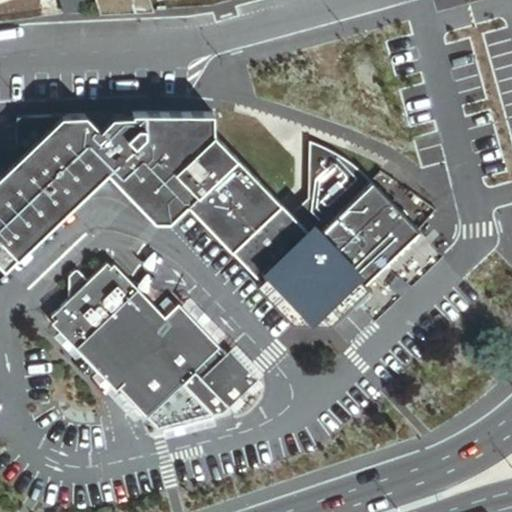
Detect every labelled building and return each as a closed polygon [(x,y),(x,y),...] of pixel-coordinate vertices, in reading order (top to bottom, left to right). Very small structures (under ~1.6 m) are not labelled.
[(90,4),(88,0),(61,0),(65,13),(90,4)] [(94,0),(98,12),(153,8),(150,0),(94,0)] [(177,209),(186,200),(188,199),(196,191),(175,168),(215,130),(215,129),(216,113),(190,109),(136,111),(137,113),(116,114),(117,127),(106,128),(89,113),(20,115),(21,147),(23,150),(14,158),(14,167),(3,168),(0,170),(0,260),(13,260),(103,175),(113,175),(150,214),(166,199),(177,209)] [(188,199),(186,200),(305,322),(323,322),(421,225),(372,176),(314,233),(293,211),(215,130),(175,168),(196,191),(188,199)] [(325,144),(312,139),(310,196),(293,211),(314,233),(372,176),(352,156),(350,155),(325,144)] [(110,261),(91,279),(82,270),(77,269),(72,274),(71,287),(77,294),(53,317),(55,319),(53,322),(117,390),(120,386),(147,414),(203,362),(222,344),(180,301),(167,314),(115,260),(112,263),(110,261)] [(260,376),(232,347),(228,350),(222,344),(203,362),(209,368),(203,374),(231,404),(260,376)]
